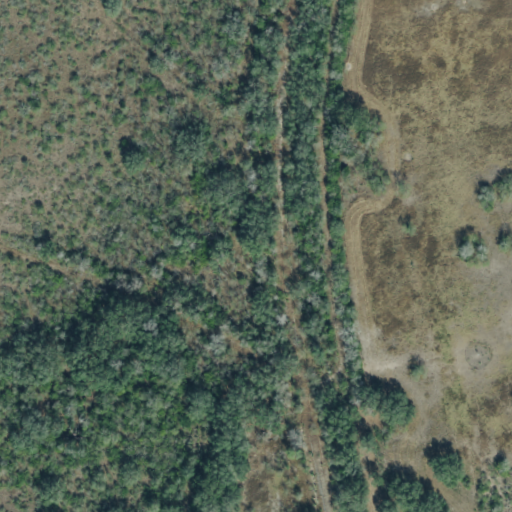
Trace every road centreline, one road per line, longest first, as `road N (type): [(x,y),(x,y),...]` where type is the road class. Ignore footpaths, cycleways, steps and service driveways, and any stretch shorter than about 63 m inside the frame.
road 1 (track): [(335,0),(321,233),(374,511)]
road 2 (track): [(345,364),(250,355),(193,319),(0,248)]
